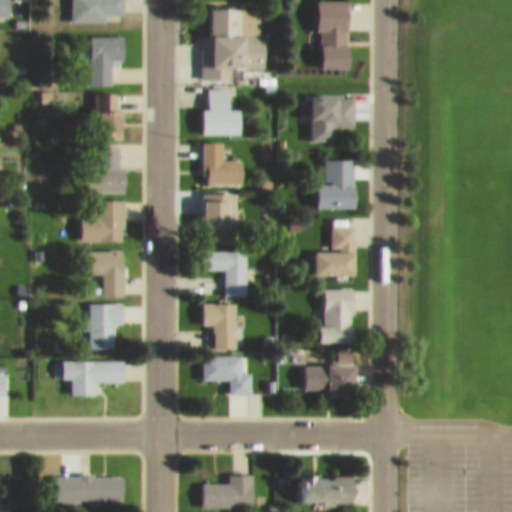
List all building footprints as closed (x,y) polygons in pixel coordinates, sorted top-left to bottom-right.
[(124,10),(123,0),(68,0),(69,10),(124,10)] [(201,25),(201,69),(234,69),(234,58),(263,58),(263,0),(210,0),(211,25),(201,25)] [(318,0),(319,57),(349,57),(348,0),(318,0)] [(111,75),(111,50),(123,50),(124,26),(88,26),(88,75),(111,75)] [(241,99),(229,99),(229,78),(207,78),(207,98),(202,98),(202,124),(241,124),(241,99)] [(95,128),(121,128),(121,83),(95,83),(95,128)] [(353,117),(354,86),(311,86),(311,129),(334,130),(334,116),(353,117)] [(243,174),(243,150),(223,150),(223,131),(202,131),(202,174),(243,174)] [(125,182),(125,156),(119,156),(119,135),(88,135),(87,182),(125,182)] [(355,148),(324,148),(324,172),(317,172),(317,198),(355,198),(355,148)] [(205,182),(203,232),(232,233),(234,183),(205,182)] [(81,231),(123,231),(123,189),(81,189),(81,231)] [(314,241),(314,266),(354,266),(354,216),(330,216),(330,241),(314,241)] [(245,286),(246,240),(201,239),(201,259),(224,260),(223,286),(245,286)] [(124,240),(87,240),(87,285),(124,285),(124,240)] [(353,278),(321,278),(321,333),(353,333),(353,278)] [(122,293),(88,293),(88,338),(114,338),(114,314),(122,314),(122,293)] [(202,314),(213,314),(213,338),(235,338),(235,293),(202,293),(202,314)] [(202,369),(229,369),(229,383),(250,383),(250,362),(241,362),(241,344),(202,344),(202,369)] [(70,386),(95,386),(95,372),(124,372),(124,350),(70,350),(70,386)] [(305,354),(305,383),(357,383),(357,354),(305,354)] [(227,473),(200,473),(200,498),(252,498),(252,464),(227,464),(227,473)] [(54,490),(122,490),(122,465),(54,465),(54,490)] [(301,466),(302,493),(355,493),(355,465),(301,466)]
